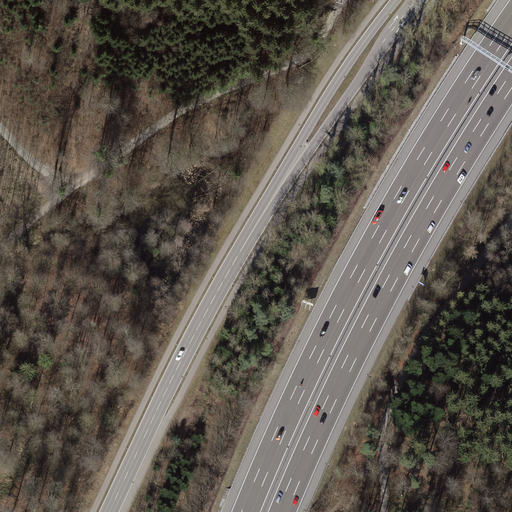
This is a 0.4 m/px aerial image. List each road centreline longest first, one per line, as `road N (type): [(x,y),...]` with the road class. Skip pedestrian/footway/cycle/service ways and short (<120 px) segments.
road 1 (motorway): [(511,20),(360,267),(246,511)]
road 2 (motorway): [(283,511),(412,243),(511,81)]
road 3 (track): [(0,249),(60,195),(179,111),(307,54),(341,0)]
road 4 (primary): [(109,511),(198,326),(280,186)]
road 5 (track): [(511,217),(400,379),(385,430),(384,511)]
road 6 (primary): [(280,186),(422,0)]
road 7 (primary): [(396,0),(328,96),(280,186)]
